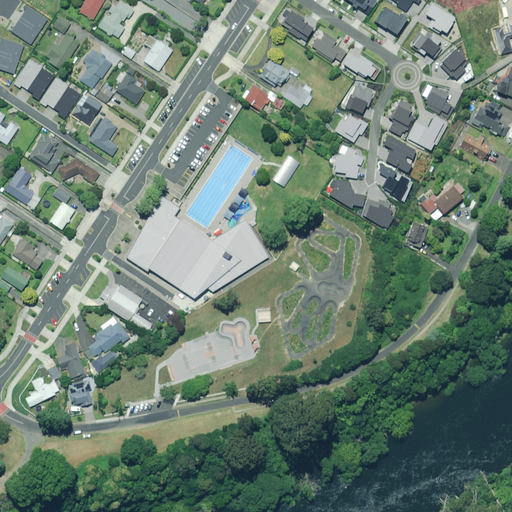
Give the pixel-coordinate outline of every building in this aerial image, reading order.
[(105,0),(86,0),(80,11),(94,20),(105,0)] [(99,26),(108,33),(107,34),(111,36),(112,35),(113,33),(118,37),(125,28),(120,25),(126,16),(130,18),(135,10),(121,1),(116,7),(113,5),(109,11),(113,14),(110,18),(106,15),(99,26)] [(68,26),(57,19),(53,27),(64,33),(68,26)] [(49,62),(60,69),(62,67),(63,68),(80,44),(67,35),(59,46),(54,42),(45,55),(51,59),(49,62)] [(173,51),(150,35),(144,43),(152,48),(144,61),(159,71),(173,51)] [(136,52),(127,47),(123,53),(132,59),(136,52)] [(83,61),(86,63),(87,70),(80,80),(92,89),(100,77),(102,78),(112,63),(92,49),(83,61)] [(289,73),(270,61),(260,76),(263,78),(264,76),(276,84),(279,81),(282,83),(289,73)] [(300,71),(292,66),(289,72),(296,77),(300,71)] [(504,72),(503,77),(497,75),(495,81),(501,83),(498,92),(511,96),(511,67),(509,74),(504,72)] [(137,80),(127,73),(116,90),(137,104),(145,91),(135,84),(137,80)] [(62,85),(49,76),(43,86),(44,87),(34,102),(44,109),(53,95),(55,96),(62,85)] [(116,88),(107,82),(97,96),(106,102),(116,88)] [(262,111),(270,100),(273,102),(272,104),(281,110),(286,102),(271,91),(268,95),(254,85),(250,92),(247,90),(242,98),(262,111)] [(313,90),(305,85),(300,92),(291,86),(287,92),(284,89),(280,94),(301,108),(304,103),(307,106),(311,101),(307,99),(313,90)] [(102,104),(89,95),(81,107),(94,116),(102,104)] [(32,106),(23,100),(21,105),(29,110),(32,106)] [(72,108),(61,101),(54,111),(65,118),(72,108)] [(224,102),(216,114),(232,125),(241,113),(224,102)] [(42,110),(35,105),(31,111),(37,116),(42,110)] [(494,111),(486,107),(484,111),(480,109),(473,123),(482,128),(483,125),(491,129),(490,131),(496,135),(497,133),(504,136),(509,127),(498,121),(502,112),(495,109),(494,111)] [(0,123),(5,116),(0,112),(0,139),(8,145),(19,127),(11,122),(7,129),(0,125),(0,123)] [(89,135),(92,137),(89,141),(112,156),(118,147),(109,140),(118,127),(110,122),(111,121),(105,117),(103,120),(100,118),(89,135)] [(66,148),(43,133),(30,153),(45,163),(43,166),(53,172),(57,165),(56,164),(66,148)] [(477,139),(467,133),(460,147),(484,160),(491,147),(483,142),(485,140),(478,136),(477,139)] [(58,169),(63,180),(80,172),(84,175),(83,176),(92,183),(99,173),(76,156),(68,164),(58,169)] [(288,156),(273,179),(285,187),(300,164),(288,156)] [(32,176),(20,168),(5,190),(31,207),(37,199),(33,196),(35,194),(24,187),(32,176)] [(464,197),(453,185),(434,202),(429,197),(422,204),(430,214),(439,206),(445,214),(464,197)] [(71,196),(58,188),(53,195),(66,204),(71,196)] [(160,196),(126,259),(147,274),(149,271),(194,301),(207,290),(212,294),(268,258),(244,221),(211,242),(174,217),(180,209),(167,200),(166,200),(160,196)] [(75,211),(63,202),(50,221),(62,229),(75,211)] [(0,243),(14,225),(4,217),(0,222),(0,243)] [(429,227),(414,222),(408,236),(406,242),(421,248),(429,227)] [(36,247),(23,238),(13,254),(36,269),(43,260),(32,253),(36,247)] [(9,266),(1,278),(0,279),(0,286),(9,293),(13,286),(22,291),(29,280),(27,278),(28,275),(23,271),(21,274),(9,266)] [(112,290),(106,286),(99,298),(103,300),(100,305),(130,322),(140,304),(124,295),(126,290),(115,284),(112,290)] [(153,325),(136,314),(131,322),(148,333),(153,325)] [(130,337),(119,321),(113,326),(112,325),(105,330),(104,328),(93,336),(97,341),(88,347),(95,357),(104,350),(105,352),(122,340),(123,342),(130,337)] [(86,374),(74,343),(64,346),(68,355),(58,359),(62,370),(67,368),(71,379),(86,374)] [(57,363),(52,356),(47,359),(52,366),(57,363)] [(61,376),(55,366),(49,370),(54,380),(61,376)] [(44,385),(41,378),(33,382),(37,391),(26,397),(31,407),(60,392),(54,380),(44,385)] [(92,389),(89,380),(69,385),(71,394),(70,394),(72,402),(76,401),(77,404),(87,401),(87,404),(93,403),(89,390),(92,389)]
